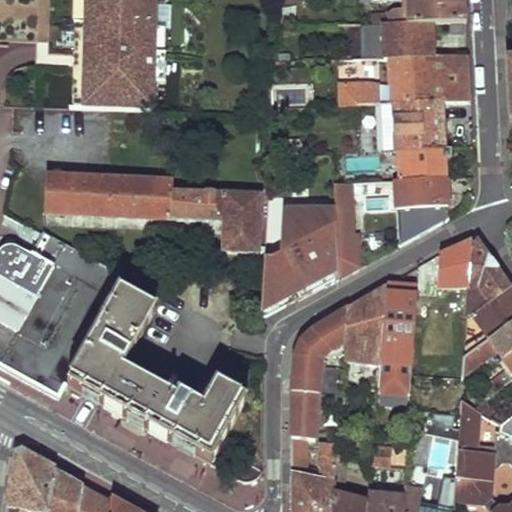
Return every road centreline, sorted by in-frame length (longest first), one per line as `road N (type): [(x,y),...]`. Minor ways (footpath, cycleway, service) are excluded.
road 1 (residential): [(493,216),(298,319),(280,337),(271,511)]
road 2 (residential): [(484,0),(493,216)]
road 3 (secondary): [(14,410),(198,511)]
